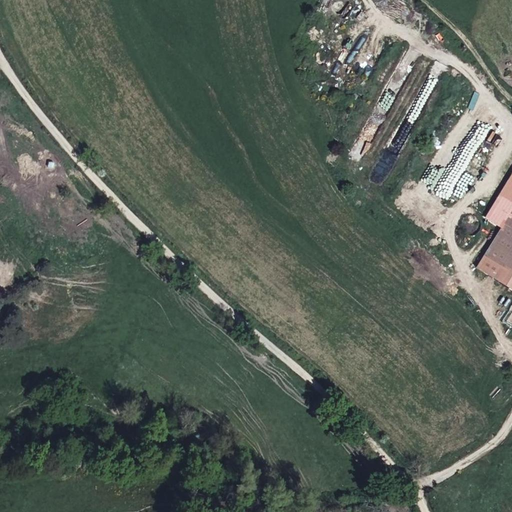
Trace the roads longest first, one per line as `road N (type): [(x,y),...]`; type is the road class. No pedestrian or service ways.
road 1 (track): [(0,53),(34,105),(147,233),(330,390),(410,479),(428,511)]
road 2 (track): [(384,0),(511,112)]
